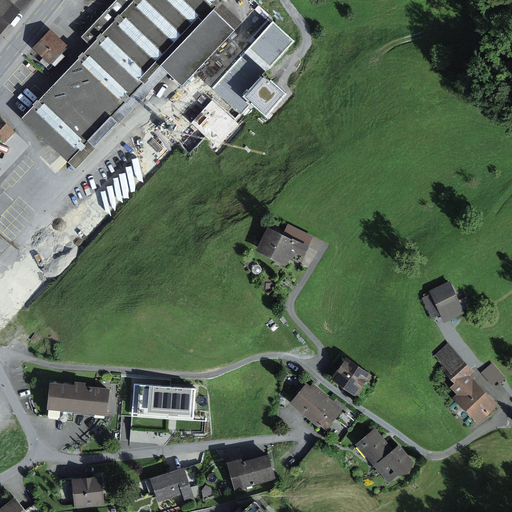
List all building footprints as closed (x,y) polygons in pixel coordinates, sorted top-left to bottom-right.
[(0,0),(0,36),(21,12),(6,0),(0,0)] [(75,171),(167,76),(160,70),(213,13),(225,0),(123,0),(120,3),(116,0),(80,39),(89,48),(21,120),(75,171)] [(235,34),(213,13),(160,70),(167,76),(182,90),(235,34)] [(273,24),(213,92),(229,106),(225,111),(231,116),(234,113),(239,117),(249,106),(265,120),(287,95),(266,77),(295,44),(273,24)] [(50,31),(33,50),(50,66),(68,47),(50,31)] [(212,98),(190,122),(217,147),(239,123),(231,116),(225,111),(212,98)] [(0,116),(0,137),(1,138),(11,126),(0,116)] [(288,223),(283,233),(292,237),(293,236),(311,244),(313,236),(288,223)] [(267,225),(255,249),(285,264),(289,256),(302,262),(311,244),(293,236),(292,237),(283,233),(267,225)] [(449,280),(429,290),(431,293),(422,297),(432,318),(440,314),(444,323),(466,312),(464,309),(468,307),(463,298),(459,300),(449,280)] [(454,396),(478,422),(499,403),(472,375),(476,371),(449,341),(435,354),(444,365),(442,367),(455,381),(451,386),(457,393),(454,396)] [(346,356),(331,377),(357,396),(373,375),(346,356)] [(492,362),(481,372),(492,384),(497,381),(500,384),(506,378),(492,362)] [(309,379),(290,401),(325,431),(344,409),(309,379)] [(75,422),(75,414),(107,417),(110,386),(86,384),(86,381),(75,380),(75,383),(50,381),(47,419),(75,422)] [(140,383),(134,383),(132,416),(194,421),(197,386),(170,383),(140,381),(140,383)] [(375,427),(356,443),(388,482),(398,474),(409,472),(414,460),(399,442),(392,448),(375,427)] [(242,456),(227,460),(235,489),(276,477),(269,452),(242,459),(242,456)] [(184,466),(150,477),(158,501),(183,493),(185,500),(194,497),(191,487),(184,466)] [(102,474),(72,477),(72,479),(74,500),(75,508),(105,505),(102,474)] [(27,511),(14,495),(0,506),(0,511),(27,511)] [(240,505),(232,511),(267,511),(255,498),(243,509),(240,505)]
